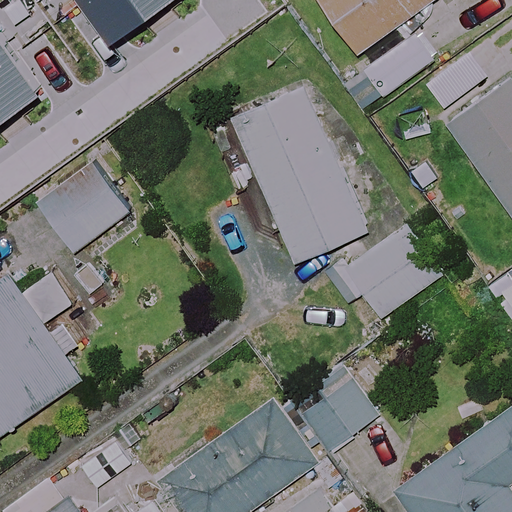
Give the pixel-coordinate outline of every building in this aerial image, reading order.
[(20,81),(69,69),(72,82),(111,73),(108,59),(167,44),(156,0),(51,0),(3,12),(20,81)] [(432,0),(320,0),(358,53),(432,0)] [(434,57),(414,31),(365,68),(386,95),(434,57)] [(487,74),(469,51),(429,83),(448,106),(487,74)] [(511,78),(509,74),(444,118),(511,216),(511,215),(511,78)] [(367,230),(303,85),(233,116),(297,261),(367,230)] [(0,210),(34,188),(2,140),(0,141),(0,210)] [(132,210),(107,173),(48,212),(73,250),(132,210)] [(442,275),(408,223),(347,262),(381,315),(442,275)] [(0,434),(83,377),(12,274),(0,281),(0,434)] [(511,280),(499,289),(511,308),(511,280)] [(381,414),(344,359),(291,395),(327,450),(381,414)] [(245,511),(320,460),(274,394),(158,476),(183,511),(245,511)] [(511,480),(511,406),(398,486),(416,511),(511,511),(511,485),(510,482),(511,480)] [(333,511),(313,486),(289,505),(294,511),(333,511)] [(84,511),(73,495),(47,511),(84,511)]
